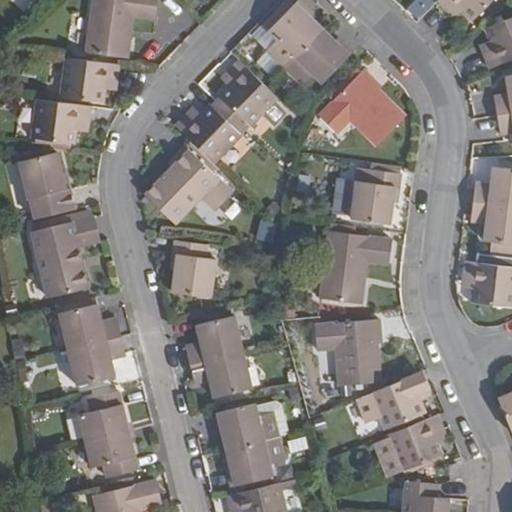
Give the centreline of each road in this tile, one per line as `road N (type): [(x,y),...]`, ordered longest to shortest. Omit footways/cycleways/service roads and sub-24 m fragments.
road 1 (residential): [(256,0),(142,121),(123,165),(123,209),(193,511)]
road 2 (residential): [(356,0),(416,59),(449,111),(454,135),(435,285),(460,363)]
road 3 (residential): [(460,363),(498,446),(500,511)]
